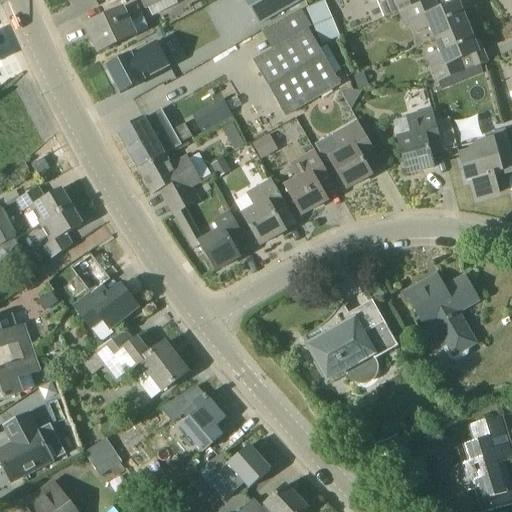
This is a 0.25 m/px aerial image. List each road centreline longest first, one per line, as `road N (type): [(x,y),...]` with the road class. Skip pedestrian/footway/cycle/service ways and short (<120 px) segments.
road 1 (tertiary): [(205,324),(103,186),(14,0)]
road 2 (residential): [(205,324),(288,271),(367,235),(451,229),(511,241)]
road 3 (tertiary): [(371,511),(205,324)]
